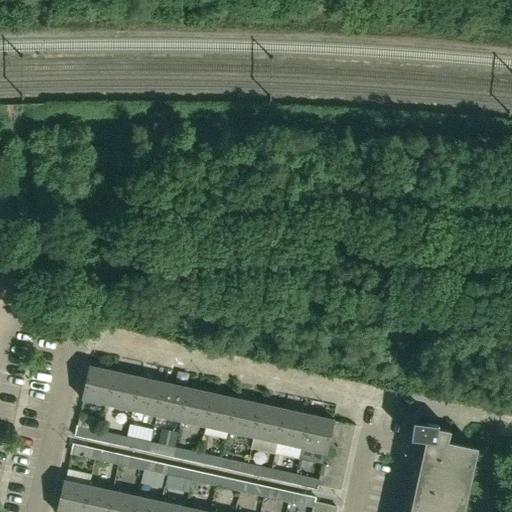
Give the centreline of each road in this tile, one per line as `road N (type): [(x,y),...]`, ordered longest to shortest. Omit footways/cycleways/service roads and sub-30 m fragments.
road 1 (track): [(511,265),(380,243),(213,242),(146,257),(36,258),(25,280),(0,298)]
road 2 (track): [(36,258),(17,125)]
